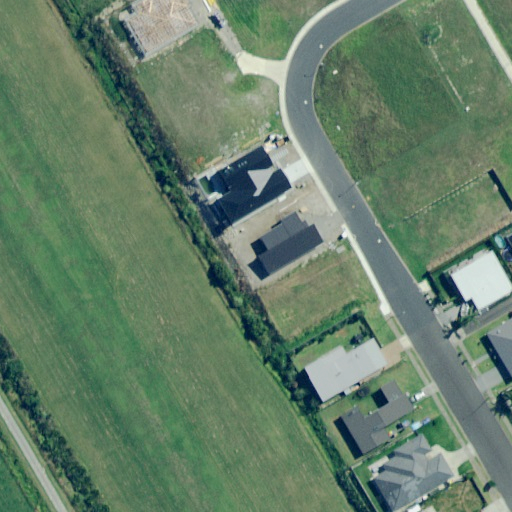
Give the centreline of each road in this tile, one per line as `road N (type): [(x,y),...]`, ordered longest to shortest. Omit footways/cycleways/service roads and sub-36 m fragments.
road 1 (unknown): [(408,307),(289,97),(290,57),(316,29),(367,0)]
road 2 (residential): [(408,307),(511,483)]
road 3 (track): [(0,408),(61,511)]
